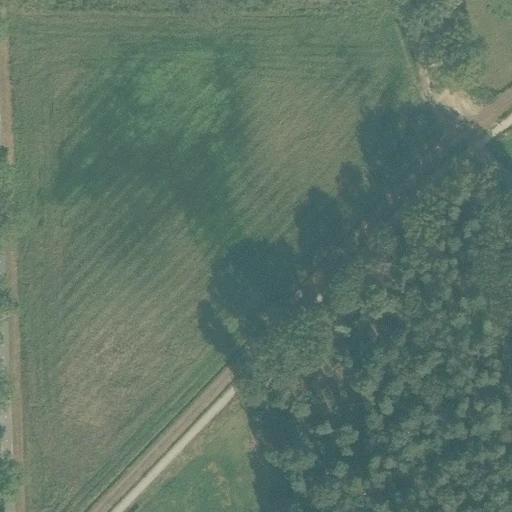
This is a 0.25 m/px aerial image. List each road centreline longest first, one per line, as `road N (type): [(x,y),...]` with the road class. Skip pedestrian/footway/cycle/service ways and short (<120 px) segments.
road 1 (track): [(107,511),(474,139)]
road 2 (track): [(511,429),(474,139)]
road 3 (track): [(474,139),(441,91),(411,0)]
